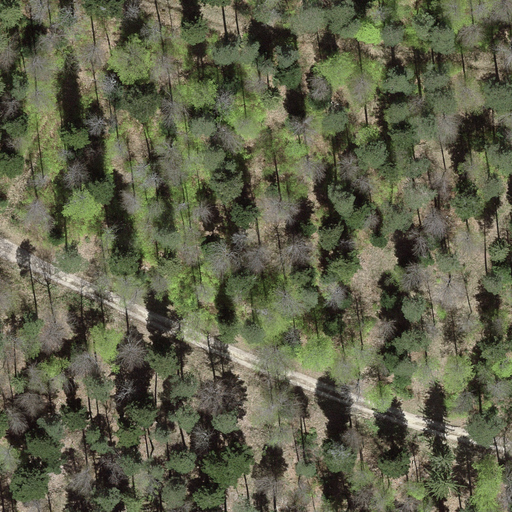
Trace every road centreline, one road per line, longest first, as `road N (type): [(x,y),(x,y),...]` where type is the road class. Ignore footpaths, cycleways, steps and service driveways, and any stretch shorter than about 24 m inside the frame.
road 1 (track): [(511,451),(434,436),(319,396),(0,254)]
road 2 (track): [(165,0),(273,26),(511,57)]
